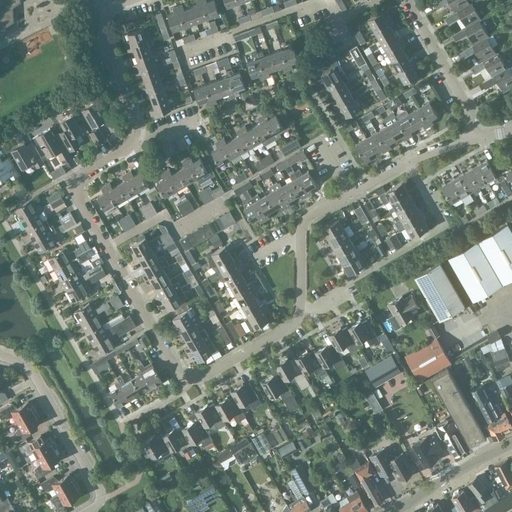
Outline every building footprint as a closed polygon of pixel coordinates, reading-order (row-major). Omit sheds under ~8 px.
[(0,0),(0,38),(6,35),(5,26),(13,21),(12,7),(21,2),(20,0),(0,0)] [(196,22),(208,18),(201,0),(196,0),(198,5),(191,7),(196,22)] [(201,0),(208,18),(219,13),(214,0),(210,0),(207,1),(207,0),(201,0)] [(341,0),(335,0),(341,11),(346,8),(341,0)] [(455,11),(470,3),(468,0),(437,0),(433,3),(437,9),(449,2),(455,11)] [(466,27),(479,20),(481,19),(472,2),(470,3),(455,11),(444,18),(448,24),(460,17),(466,27)] [(196,22),(191,7),(184,10),(182,4),(178,6),(185,26),(186,29),(191,28),(190,24),(196,22)] [(173,30),(185,26),(178,6),(173,8),(175,13),(168,15),(173,30)] [(50,20),(53,25),(72,15),(69,9),(60,14),(60,15),(50,20)] [(374,30),(392,19),(390,15),(385,17),(381,11),(368,19),(374,30)] [(162,34),(168,32),(160,13),(155,15),(162,34)] [(380,40),(394,32),(390,26),(395,23),(392,19),(374,30),(380,40)] [(474,44),(487,37),(489,36),(479,20),(466,27),(452,35),(455,41),(468,34),(474,44)] [(127,46),(147,39),(150,38),(148,33),(145,34),(143,28),(128,33),(131,40),(126,42),(127,46)] [(235,41),(251,35),(249,30),(233,36),(235,41)] [(358,39),(363,36),(360,31),(355,34),(358,39)] [(382,53),(404,40),(402,36),(397,38),(394,32),(380,40),(384,46),(379,49),(382,53)] [(363,36),(358,39),(361,44),(366,41),(363,36)] [(478,63),(481,61),(496,53),(487,37),(474,44),(459,52),(463,58),(475,51),(477,54),(474,55),(474,57),(478,63)] [(136,56),(151,51),(147,39),(127,46),(129,51),(134,49),(136,56)] [(392,61),(406,53),(402,47),(407,44),(404,40),(382,53),(381,53),(384,57),(388,55),(392,61)] [(282,50),(289,70),(293,68),(291,63),(299,60),(294,45),(282,50)] [(349,50),(359,66),(366,62),(356,45),(349,50)] [(284,71),(289,70),(282,50),(270,54),(276,68),(282,66),(284,71)] [(135,69),(158,61),(159,61),(158,55),(153,57),(151,51),(136,56),(139,63),(134,65),(135,69)] [(276,68),(270,54),(264,56),(262,51),(257,53),(266,77),(270,76),(269,71),(276,68)] [(266,77),(257,53),(257,52),(251,54),(253,60),(247,62),(252,76),(259,74),(261,79),(266,77)] [(370,60),(375,57),(372,52),(366,55),(370,60)] [(492,77),(507,68),(498,52),(496,53),(481,61),(478,63),(470,68),(473,73),(486,66),(492,77)] [(398,72),(416,61),(414,57),(409,59),(406,53),(392,61),(398,72)] [(375,57),(370,60),(373,65),(378,62),(375,57)] [(323,87),(345,75),(338,59),(328,63),(329,65),(322,69),(324,72),(322,74),(325,80),(320,83),(323,87)] [(144,79),(159,74),(157,68),(160,67),(158,61),(135,69),(137,74),(142,72),(144,79)] [(416,61),(398,72),(404,82),(418,75),(414,68),(419,65),(416,61)] [(365,70),(369,68),(370,67),(367,62),(362,65),(365,70)] [(507,68),(492,77),(481,83),(485,88),(497,81),(503,92),(511,87),(511,72),(509,67),(507,68)] [(229,76),(236,96),(240,94),(238,89),(245,86),(240,72),(229,76)] [(382,81),(387,78),(384,73),(379,76),(382,81)] [(143,92),(163,85),(159,74),(144,79),(147,86),(142,88),(143,92)] [(334,95),(347,87),(344,81),(348,78),(346,74),(345,75),(323,87),(325,91),(330,89),(334,95)] [(231,98),(236,96),(229,76),(217,80),(222,94),(229,92),(231,98)] [(373,86),(378,83),(375,78),(370,81),(373,86)] [(387,78),(382,81),(385,86),(390,83),(387,78)] [(215,97),(222,94),(217,80),(206,84),(213,104),(217,102),(215,97)] [(208,105),(213,104),(206,84),(194,88),(199,103),(206,100),(208,105)] [(152,102),(167,97),(163,85),(143,92),(145,97),(150,95),(152,102)] [(335,108),(353,98),(347,87),(334,95),(337,101),(333,104),(335,108)] [(406,98),(411,94),(408,89),(403,93),(406,98)] [(167,97),(152,102),(155,108),(149,110),(151,115),(171,108),(167,97)] [(353,98),(335,108),(337,113),(342,110),(346,116),(359,108),(353,98)] [(387,101),(390,107),(395,104),(392,98),(387,101)] [(385,110),(390,107),(387,101),(382,104),(385,110)] [(107,108),(101,112),(95,102),(83,109),(93,127),(104,120),(108,125),(114,122),(113,120),(114,118),(115,116),(114,114),(113,112),(111,111),(110,110),(108,110),(107,108)] [(419,108),(429,126),(434,123),(431,118),(437,115),(430,102),(419,108)] [(425,128),(429,126),(419,108),(408,114),(416,127),(422,124),(425,128)] [(366,113),(369,119),(374,116),(371,110),(366,113)] [(262,116),(276,139),(281,136),(280,134),(290,128),(285,120),(281,123),(276,114),(269,118),(266,113),(262,116)] [(364,122),(369,119),(366,113),(361,116),(364,122)] [(410,131),(416,127),(408,114),(398,120),(408,138),(413,135),(410,131)] [(75,135),(82,131),(72,115),(61,122),(70,136),(64,139),(70,150),(80,144),(75,135)] [(265,145),(276,139),(262,116),(258,118),(261,123),(254,127),(262,140),(265,145)] [(404,140),(408,138),(398,120),(387,126),(395,139),(401,136),(404,140)] [(350,123),(345,126),(348,131),(353,128),(350,123)] [(262,140),(254,127),(248,130),(245,125),(241,128),(251,146),(262,140)] [(389,143),(395,139),(387,126),(377,132),(387,150),(392,147),(389,143)] [(64,161),(73,156),(63,139),(58,142),(50,128),(37,136),(42,145),(41,145),(48,156),(58,151),(64,161)] [(255,152),(251,146),(241,128),(237,130),(239,135),(233,139),(241,152),(246,149),(250,155),(255,152)] [(97,145),(105,140),(98,129),(90,133),(97,145)] [(383,152),(387,150),(377,132),(366,138),(374,151),(380,148),(383,152)] [(241,152),(233,139),(226,143),(224,138),(219,140),(230,158),(241,152)] [(368,155),(374,151),(366,138),(355,144),(366,162),(371,159),(368,155)] [(281,148),(282,150),(285,155),(301,146),(297,139),(281,148)] [(215,167),(230,158),(219,140),(215,143),(218,147),(212,151),(215,157),(211,160),(215,167)] [(36,167),(44,162),(34,144),(27,148),(24,143),(12,150),(23,170),(34,163),(36,167)] [(280,158),(285,155),(282,150),(277,153),(280,158)] [(287,159),(290,165),(301,158),(302,161),(308,157),(303,150),(287,159)] [(12,179),(19,175),(8,158),(2,161),(0,157),(0,179),(9,175),(12,179)] [(186,159),(196,178),(208,171),(200,158),(193,161),(191,157),(186,159)] [(186,184),(196,178),(186,159),(182,162),(185,166),(178,170),(186,184)] [(260,162),(264,168),(268,165),(265,159),(260,162)] [(478,164),(487,181),(493,178),(496,183),(500,181),(496,175),(487,159),(481,163),(480,161),(476,163),(477,165),(478,164)] [(487,181),(478,164),(477,165),(471,168),(471,167),(467,169),(468,170),(469,169),(478,186),(483,183),(487,189),(491,187),(487,181)] [(266,171),(269,177),(274,174),(270,168),(266,171)] [(186,184),(178,170),(172,174),(169,169),(165,171),(176,190),(186,184)] [(294,172),(295,173),(308,195),(312,193),(309,188),(316,184),(308,170),(302,174),(299,169),(294,172)] [(469,169),(468,170),(463,173),(462,172),(459,173),(459,175),(460,174),(469,191),(474,188),(477,193),(481,190),(478,186),(469,169)] [(127,173),(137,191),(148,185),(140,171),(134,175),(131,170),(127,173)] [(161,198),(176,190),(165,171),(161,174),(163,179),(157,183),(161,190),(158,192),(161,198)] [(264,179),(269,177),(266,171),(261,174),(264,179)] [(239,175),(243,180),(247,178),(244,172),(239,175)] [(126,197),(137,191),(127,173),(122,175),(125,180),(119,184),(126,197)] [(304,198),(308,195),(295,173),(290,176),(292,180),(287,183),(294,196),(301,193),(304,198)] [(461,196),(469,191),(460,174),(459,175),(454,178),(453,177),(450,179),(450,180),(451,180),(461,196)] [(452,201),(461,196),(451,180),(450,180),(445,183),(444,182),(441,184),(452,201)] [(407,191),(404,185),(405,184),(403,181),(379,195),(385,204),(390,201),(391,201),(407,191)] [(126,197),(119,184),(112,187),(110,182),(105,185),(116,203),(126,197)] [(294,196),(287,183),(281,186),(280,183),(277,184),(276,182),(273,184),(276,189),(287,207),(291,205),(288,200),(294,196)] [(511,195),(511,191),(509,187),(507,183),(502,186),(508,198),(511,195)] [(14,189),(18,197),(28,191),(23,184),(14,189)] [(237,196),(248,190),(245,184),(234,190),(237,196)] [(287,207),(276,189),(273,184),(270,186),(271,188),(269,189),(271,192),(265,195),(273,209),(279,205),(282,210),(287,207)] [(105,209),(116,203),(105,185),(101,187),(104,192),(97,196),(105,209)] [(203,190),(210,201),(216,198),(209,186),(203,190)] [(204,204),(210,201),(203,190),(198,193),(204,204)] [(412,200),(412,199),(409,194),(410,193),(408,190),(407,191),(391,201),(393,206),(390,208),(391,209),(390,209),(391,212),(395,210),(412,200)] [(50,202),(61,196),(58,191),(47,197),(50,202)] [(273,209),(265,195),(260,198),(257,194),(252,197),(255,201),(265,220),(270,217),(267,212),(273,209)] [(50,202),(53,207),(64,201),(61,196),(50,202)] [(265,220),(255,201),(252,197),(247,200),(249,205),(244,208),(252,221),(258,217),(261,222),(265,220)] [(500,203),(496,197),(492,200),(495,205),(500,203)] [(183,202),(189,213),(194,210),(188,199),(183,202)] [(418,209),(417,208),(414,203),(415,202),(413,199),(412,199),(412,200),(395,210),(398,215),(394,217),(397,221),(401,218),(418,209)] [(19,220),(39,209),(37,205),(34,207),(30,200),(13,209),(16,214),(15,216),(17,219),(19,220)] [(369,213),(375,210),(370,200),(364,204),(369,213)] [(145,205),(152,215),(157,212),(151,201),(145,205)] [(183,216),(189,213),(183,202),(177,205),(183,216)] [(479,207),(482,213),(487,210),(484,204),(479,207)] [(146,219),(152,215),(145,205),(140,208),(146,219)] [(359,219),(366,215),(360,206),(354,209),(359,219)] [(477,216),(482,213),(479,207),(474,210),(477,216)] [(423,218),(422,217),(419,212),(420,211),(418,208),(417,208),(418,209),(401,218),(404,223),(398,227),(400,231),(406,227),(423,218)] [(26,231),(42,221),(38,214),(41,212),(39,209),(19,220),(26,231)] [(371,218),(378,214),(375,210),(369,213),(371,218)] [(223,214),(229,225),(235,221),(229,211),(223,214)] [(62,224),(73,217),(70,212),(59,218),(62,224)] [(124,217),(130,228),(136,225),(129,214),(124,217)] [(224,228),(229,225),(223,214),(218,217),(224,228)] [(469,220),(466,214),(461,217),(464,223),(469,220)] [(327,237),(344,228),(341,223),(347,219),(344,215),(339,218),(338,218),(322,228),(326,234),(324,235),(326,238),(327,237)] [(366,215),(359,219),(362,223),(368,219),(366,215)] [(423,218),(406,227),(411,236),(428,227),(424,221),(426,220),(424,216),(422,217),(423,218)] [(62,224),(65,229),(76,223),(73,217),(62,224)] [(124,231),(130,228),(124,217),(118,220),(124,231)] [(219,231),(224,228),(218,217),(212,220),(219,231)] [(26,231),(32,241),(51,230),(54,228),(52,225),(49,226),(45,219),(42,221),(26,231)] [(213,234),(219,231),(212,220),(207,223),(213,234)] [(208,237),(213,234),(207,223),(202,226),(208,237)] [(448,259),(473,302),(511,279),(511,232),(507,224),(448,259)] [(203,240),(208,237),(202,226),(196,229),(203,240)] [(384,227),(379,231),(382,236),(387,232),(384,227)] [(51,230),(32,241),(38,252),(54,243),(50,235),(56,232),(54,228),(51,230)] [(332,246),(349,236),(344,228),(327,237),(331,243),(329,244),(331,247),(333,246),(332,246)] [(197,243),(203,240),(196,229),(191,233),(197,243)] [(160,242),(171,236),(168,230),(157,237),(160,242)] [(192,247),(197,243),(191,233),(186,236),(192,247)] [(133,258),(151,248),(160,242),(157,237),(148,242),(143,234),(135,238),(137,241),(131,244),(135,251),(130,254),(133,258)] [(338,255),(354,245),(351,241),(356,238),(354,234),(349,236),(332,246),(333,246),(336,252),(334,252),(337,256),(338,255)] [(73,236),(65,241),(67,246),(76,241),(73,236)] [(171,236),(160,242),(163,248),(174,241),(171,236)] [(185,251),(192,247),(186,236),(179,240),(185,251)] [(390,236),(384,240),(389,249),(395,245),(390,236)] [(52,269),(90,248),(86,239),(78,243),(80,246),(69,252),(66,247),(63,249),(46,259),(52,269)] [(376,245),(381,254),(386,251),(381,241),(376,245)] [(218,263),(231,256),(228,250),(232,247),(230,243),(208,255),(210,258),(209,259),(208,261),(212,267),(218,263)] [(343,264),(359,254),(354,245),(338,255),(341,261),(339,261),(342,265),(343,264)] [(59,280),(79,269),(76,265),(85,260),(84,259),(94,253),(90,248),(52,269),(59,280)] [(143,266),(157,258),(151,248),(133,258),(135,262),(140,260),(143,266)] [(178,260),(183,257),(181,252),(175,256),(178,260)] [(343,264),(346,269),(345,270),(347,274),(364,263),(359,254),(343,264)] [(145,279),(163,269),(169,265),(163,255),(157,258),(143,266),(147,272),(142,275),(145,279)] [(219,277),(242,264),(240,259),(235,262),(231,256),(218,263),(222,269),(216,272),(219,277)] [(183,257),(178,260),(180,265),(186,262),(183,257)] [(192,264),(195,269),(200,266),(197,261),(192,264)] [(65,291),(103,269),(100,263),(81,274),(79,269),(59,280),(65,291)] [(439,321),(465,306),(440,263),(414,278),(439,321)] [(230,285),(243,277),(240,271),(245,268),(242,264),(219,277),(221,280),(224,281),(227,279),(230,285)] [(103,269),(65,291),(71,302),(91,290),(88,285),(106,274),(103,269)] [(156,287),(169,280),(163,269),(145,279),(147,284),(152,281),(156,287)] [(190,282),(195,278),(193,274),(187,277),(190,282)] [(236,295),(254,285),(252,281),(247,284),(243,277),(230,285),(236,295)] [(195,278),(190,282),(193,287),(198,283),(195,278)] [(204,286),(210,283),(207,278),(201,281),(204,286)] [(157,301),(175,290),(169,280),(156,287),(159,294),(155,296),(157,301)] [(117,294),(118,294),(121,292),(115,282),(111,285),(116,294),(117,294)] [(210,283),(204,286),(207,291),(213,287),(210,283)] [(242,306),(256,298),(252,292),(257,289),(254,285),(236,295),(242,306)] [(176,310),(187,304),(184,299),(187,298),(181,287),(175,290),(157,301),(160,305),(164,302),(168,308),(173,305),(176,310)] [(54,303),(67,298),(64,290),(51,295),(54,303)] [(120,299),(118,294),(117,294),(116,294),(106,300),(107,302),(109,305),(120,299)] [(389,304),(394,314),(388,318),(395,330),(401,326),(399,323),(413,315),(410,311),(418,306),(412,295),(404,299),(402,296),(389,304)] [(249,317),(267,306),(264,302),(259,305),(256,298),(242,306),(249,317)] [(120,299),(109,305),(112,311),(123,304),(120,299)] [(79,323),(99,311),(109,305),(107,302),(93,310),(89,303),(73,312),(79,323)] [(222,303),(216,307),(219,312),(225,309),(222,303)] [(193,321),(198,317),(192,307),(189,308),(187,304),(176,310),(178,314),(173,318),(177,324),(172,327),(175,331),(193,321)] [(267,306),(249,317),(244,319),(250,330),(268,320),(264,313),(269,311),(267,306)] [(85,333),(101,324),(97,317),(101,315),(99,311),(79,323),(85,333)] [(91,344),(133,320),(130,315),(104,329),(101,324),(85,333),(91,344)] [(185,339),(199,331),(196,325),(201,322),(198,317),(193,321),(175,331),(177,335),(182,332),(185,339)] [(357,343),(366,338),(370,345),(379,340),(367,319),(362,322),(361,321),(348,328),(357,343)] [(133,320),(91,344),(97,355),(114,345),(110,340),(113,338),(136,325),(133,320)] [(229,328),(234,325),(231,320),(226,323),(229,328)] [(234,325),(229,328),(235,339),(240,336),(234,325)] [(348,328),(347,326),(342,329),(341,327),(328,335),(333,343),(337,350),(338,350),(346,345),(350,352),(360,347),(357,343),(348,328)] [(225,330),(219,333),(226,344),(231,341),(225,330)] [(497,330),(487,336),(491,342),(501,336),(497,330)] [(187,352),(210,339),(207,334),(202,336),(199,331),(185,339),(189,345),(184,348),(187,352)] [(126,343),(129,347),(139,341),(136,337),(126,343)] [(493,351),(504,347),(501,338),(490,342),(493,351)] [(198,360),(216,350),(210,339),(187,352),(189,356),(194,354),(198,360)] [(451,361),(439,340),(407,358),(419,380),(451,361)] [(460,351),(465,349),(461,340),(456,343),(460,351)] [(117,354),(129,347),(126,343),(115,350),(117,354)] [(338,350),(337,350),(333,343),(328,346),(328,344),(315,352),(323,367),(324,367),(332,362),(337,369),(346,364),(338,350)] [(493,351),(491,352),(493,358),(496,368),(511,362),(507,353),(505,347),(504,347),(493,351)] [(107,360),(117,354),(115,350),(105,356),(107,360)] [(315,352),(314,350),(309,353),(308,351),(296,358),(295,359),(304,373),(313,368),(317,376),(319,375),(321,378),(328,374),(326,371),(324,367),(323,367),(315,352)] [(363,363),(367,359),(362,354),(358,358),(363,363)] [(391,354),(365,369),(374,386),(400,371),(391,354)] [(96,366),(107,360),(105,356),(93,362),(96,366)] [(295,359),(296,358),(294,356),(289,360),(288,358),(275,365),(280,374),(281,374),(284,380),(285,380),(293,375),(302,389),(307,386),(308,389),(312,387),(310,384),(311,384),(307,378),(304,373),(295,359)] [(473,366),(467,356),(462,359),(468,369),(473,366)] [(141,369),(152,389),(163,382),(152,364),(145,368),(143,364),(139,366),(141,369)] [(450,367),(432,377),(470,445),(487,436),(453,375),(455,374),(450,367)] [(141,395),(152,389),(141,369),(137,371),(139,374),(132,378),(141,395)] [(285,380),(284,380),(281,374),(280,374),(276,377),(275,375),(262,383),(270,398),(280,392),(290,410),(299,405),(285,380)] [(141,395),(132,378),(124,382),(120,375),(117,377),(119,381),(131,401),(141,395)] [(0,403),(9,399),(5,393),(0,391),(0,379),(1,376),(0,376),(0,403)] [(511,391),(510,393),(504,380),(498,383),(511,413),(511,391)] [(120,407),(131,401),(119,381),(115,383),(117,386),(110,390),(120,407)] [(408,408),(393,381),(376,391),(391,418),(408,408)] [(240,406),(248,401),(253,409),(262,404),(250,382),(244,386),(243,384),(231,391),(234,396),(240,406)] [(484,384),(469,392),(477,406),(481,404),(490,420),(495,417),(499,415),(501,417),(497,419),(504,433),(511,429),(511,425),(500,403),(495,406),(484,384)] [(247,417),(240,406),(234,396),(229,399),(228,398),(215,405),(224,420),(232,415),(237,422),(238,422),(241,426),(246,423),(252,433),(254,432),(245,418),(247,417)] [(17,422),(37,411),(36,410),(36,411),(32,406),(31,407),(28,402),(16,409),(13,404),(0,410),(3,417),(5,416),(6,418),(14,416),(17,422)] [(215,405),(214,403),(209,406),(208,404),(195,411),(200,420),(201,420),(204,426),(205,426),(213,421),(218,429),(227,424),(224,420),(215,405)] [(477,406),(473,408),(477,415),(481,413),(485,422),(487,424),(484,426),(487,433),(490,432),(492,436),(492,437),(492,439),(495,440),(497,439),(497,437),(504,434),(504,433),(497,419),(495,417),(490,420),(481,404),(477,406)] [(368,405),(361,410),(367,417),(373,412),(368,405)] [(37,411),(17,422),(20,428),(15,433),(19,441),(30,435),(27,429),(40,422),(37,417),(38,417),(36,411),(37,411)] [(201,420),(200,420),(195,411),(189,415),(194,422),(182,429),(191,444),(191,443),(200,438),(207,450),(215,445),(211,437),(205,426),(204,426),(201,420)] [(453,417),(436,427),(442,437),(442,438),(451,453),(450,453),(451,453),(453,452),(454,455),(456,457),(463,453),(462,451),(465,449),(454,431),(459,428),(453,417)] [(278,421),(271,424),(274,431),(268,433),(273,444),(285,439),(278,421)] [(163,436),(171,450),(180,445),(184,453),(194,448),(191,443),(191,444),(182,429),(181,427),(176,430),(175,428),(175,429),(173,425),(166,429),(168,433),(163,435),(163,436)] [(303,429),(309,443),(317,440),(311,426),(303,429)] [(261,430),(250,435),(256,448),(267,442),(261,430)] [(163,436),(163,435),(162,434),(156,437),(155,435),(142,442),(146,449),(144,451),(143,453),(145,456),(148,457),(150,456),(151,457),(160,452),(165,460),(174,455),(171,450),(163,436)] [(37,458),(57,447),(56,447),(53,443),(52,443),(49,438),(44,441),(41,435),(22,446),(27,454),(34,453),(37,458)] [(302,447),(308,444),(304,436),(298,439),(302,447)] [(426,437),(412,445),(424,466),(438,458),(436,454),(443,450),(435,436),(428,440),(426,437)] [(278,447),(283,456),(297,449),(292,440),(278,447)] [(256,452),(250,441),(233,451),(239,462),(256,452)] [(57,447),(37,458),(41,464),(35,469),(37,471),(35,472),(38,478),(51,471),(48,466),(61,458),(58,453),(57,447)] [(216,454),(220,462),(233,455),(228,447),(216,454)] [(194,448),(184,453),(187,459),(192,456),(192,455),(196,453),(194,448)] [(395,457),(387,454),(384,448),(370,456),(381,475),(392,468),(399,480),(413,472),(402,453),(395,457)] [(511,468),(511,469),(506,460),(495,466),(506,489),(511,486),(511,468)] [(369,461),(355,470),(374,504),(383,499),(370,475),(375,472),(369,461)] [(314,488),(300,463),(290,468),(296,479),(294,480),(301,493),(303,492),(304,493),(314,488)] [(316,480),(324,476),(321,469),(313,473),(316,480)] [(58,494),(78,483),(77,483),(73,479),(72,479),(69,474),(57,481),(54,476),(41,483),(44,489),(46,488),(47,491),(54,489),(58,494)] [(498,499),(494,490),(489,493),(486,488),(476,477),(468,483),(476,493),(476,495),(487,507),(498,499)] [(280,483),(285,497),(292,495),(288,481),(280,483)] [(66,511),(66,510),(67,510),(64,504),(81,495),(78,489),(79,489),(77,484),(78,483),(58,494),(50,499),(51,500),(56,505),(57,508),(55,509),(57,511),(66,511)] [(200,492),(202,497),(214,490),(212,485),(200,492)] [(0,508),(11,502),(2,487),(0,488),(0,508)] [(458,490),(453,494),(454,495),(452,496),(462,511),(463,511),(467,509),(468,511),(474,511),(482,508),(474,496),(469,500),(463,489),(459,492),(458,490)] [(347,496),(349,501),(356,511),(361,511),(368,508),(357,490),(347,496)] [(200,492),(191,496),(193,500),(195,503),(200,511),(208,507),(202,497),(200,492)] [(339,504),(332,492),(327,495),(334,507),(339,504)] [(307,511),(312,510),(303,495),(287,505),(291,511),(307,511)] [(164,511),(155,496),(143,503),(148,511),(164,511)] [(195,503),(193,500),(187,503),(192,511),(199,511),(200,511),(195,503)] [(341,511),(356,511),(349,501),(339,507),(341,511)] [(16,511),(14,508),(11,502),(0,508),(1,511),(16,511)] [(427,509),(428,511),(450,511),(449,510),(445,511),(443,511),(438,502),(434,505),(433,503),(427,507),(428,508),(427,509)] [(146,511),(141,503),(125,511),(146,511)]
